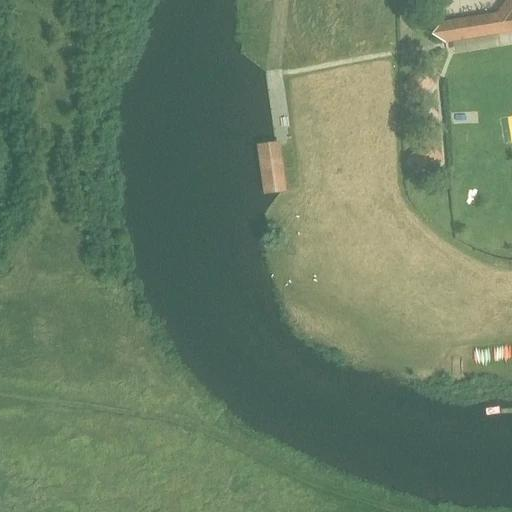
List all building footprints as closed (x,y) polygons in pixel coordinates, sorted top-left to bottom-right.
[(433,34),(446,42),(511,31),(511,0),(507,0),(497,14),(442,23),(433,34)] [(433,83),(421,72),(410,84),(422,95),(433,83)] [(414,115),(425,126),(436,114),(425,103),(414,115)] [(279,143),(256,145),(263,196),(286,192),(279,143)] [(424,143),(410,157),(425,171),(438,157),(424,143)]
